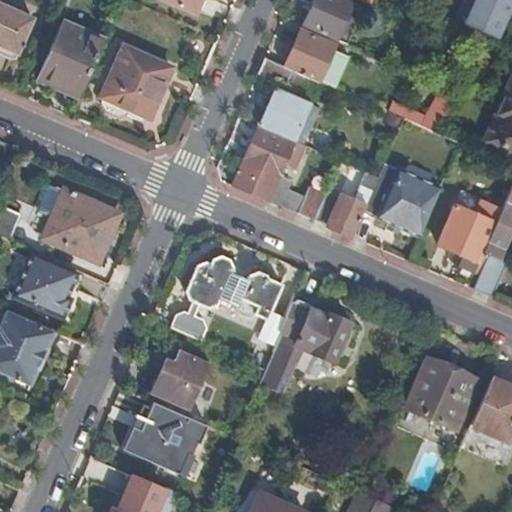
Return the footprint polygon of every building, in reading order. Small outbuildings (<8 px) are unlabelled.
[(201,0),(200,0),(155,0),(155,3),(192,19),(193,17),(198,14),(200,12),(202,9),(201,0)] [(333,0),(315,0),(302,30),(336,45),(352,8),(333,0)] [(511,3),(503,0),(471,0),(461,23),(492,37),(503,13),(511,17),(511,3)] [(30,23),(0,9),(0,59),(9,63),(13,62),(30,23)] [(78,97),(101,43),(60,25),(50,50),(60,54),(48,83),(78,97)] [(290,57),(284,71),(308,82),(318,86),(332,54),(334,50),(300,35),(294,49),(290,57)] [(285,54),(290,57),(294,49),(289,47),(285,54)] [(35,84),(76,103),(78,97),(48,83),(60,54),(50,50),(35,84)] [(169,71),(121,51),(100,101),(148,122),(169,71)] [(318,86),(334,93),(347,62),(332,54),(318,86)] [(284,71),(263,62),(256,78),(279,89),(286,84),(304,92),(308,82),(284,71)] [(511,79),(484,144),(511,156),(511,79)] [(431,136),(461,100),(442,92),(419,130),(431,136)] [(256,130),(296,147),(300,137),(296,135),(308,109),(272,94),(256,130)] [(397,133),(401,123),(385,116),(381,126),(397,133)] [(230,190),(278,211),(288,187),(277,181),(288,155),(292,157),(296,147),(256,130),(230,190)] [(418,241),(438,193),(382,168),(376,181),(363,210),(361,216),(387,228),(399,233),(418,241)] [(511,185),(500,214),(481,256),(487,259),(496,263),(511,227),(511,185)] [(97,263),(118,215),(62,191),(42,239),(97,263)] [(299,220),(312,226),(323,200),(310,194),(299,220)] [(481,256),(500,214),(487,208),(481,223),(476,221),(482,206),(460,196),(436,249),(461,260),(457,271),(472,277),(481,256)] [(333,234),(350,242),(361,216),(363,210),(339,199),(336,205),(323,200),(312,226),(333,234)] [(20,216),(0,206),(0,238),(9,243),(20,216)] [(396,239),(399,233),(387,228),(385,234),(396,239)] [(71,287),(77,272),(32,253),(12,297),(62,319),(71,298),(64,294),(68,286),(71,287)] [(176,313),(168,329),(200,344),(206,330),(203,321),(193,317),(197,306),(201,308),(202,306),(207,309),(215,305),(218,298),(235,306),(240,316),(248,319),(257,315),(267,320),(282,285),(268,279),(267,276),(258,272),(250,275),(248,280),(231,273),(233,267),(230,259),(221,255),(212,259),(210,263),(206,261),(197,264),(186,291),(189,299),(192,300),(188,311),(183,310),(176,313)] [(503,273),(484,265),(471,295),(491,303),(503,273)] [(294,304),(291,303),(278,333),(280,334),(264,371),(258,384),(284,396),(295,369),(310,376),(318,377),(325,374),(332,361),(339,345),(344,347),(351,331),(346,329),(348,324),(327,315),(326,318),(308,310),(308,306),(297,301),(294,304)] [(43,354),(53,333),(4,312),(0,322),(0,375),(28,388),(36,372),(31,370),(39,352),(43,354)] [(153,396),(187,411),(208,365),(179,352),(173,368),(165,364),(159,377),(158,376),(149,395),(153,396)] [(474,383),(422,359),(401,408),(454,431),(474,383)] [(511,391),(489,382),(469,427),(504,442),(511,424),(511,391)] [(150,404),(185,419),(189,411),(187,411),(153,396),(150,404)] [(185,419),(150,404),(138,430),(130,426),(120,451),(181,478),(203,427),(185,419)] [(164,511),(171,496),(131,478),(116,511),(113,511),(109,510),(108,511),(164,511)] [(345,499),(348,491),(332,483),(328,492),(345,499)] [(368,511),(373,502),(361,497),(355,494),(347,511),(368,511)] [(295,511),(257,495),(249,511),(295,511)] [(391,511),(392,510),(373,502),(368,511),(391,511)]
